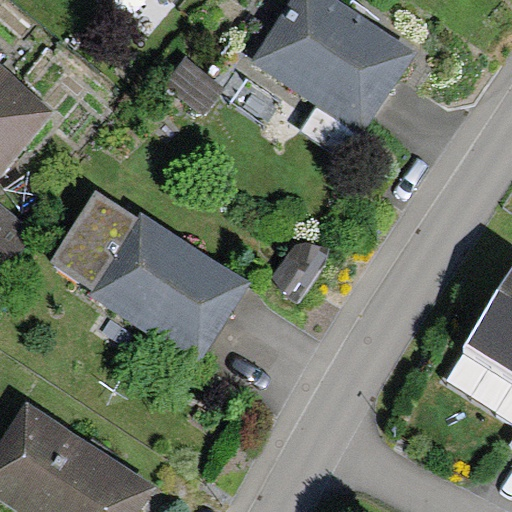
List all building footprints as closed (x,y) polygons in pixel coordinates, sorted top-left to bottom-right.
[(144,0),(156,9),(162,0),(144,0)] [(354,133),(401,65),(306,1),(259,69),(354,133)] [(197,117),(213,99),(183,74),(167,92),(197,117)] [(0,174),(42,125),(0,90),(0,174)] [(229,298),(89,208),(49,270),(189,360),(229,298)] [(0,268),(23,245),(0,224),(0,268)] [(511,287),(507,285),(461,364),(511,393),(511,287)] [(0,511),(137,511),(143,504),(25,423),(0,460),(0,511)]
